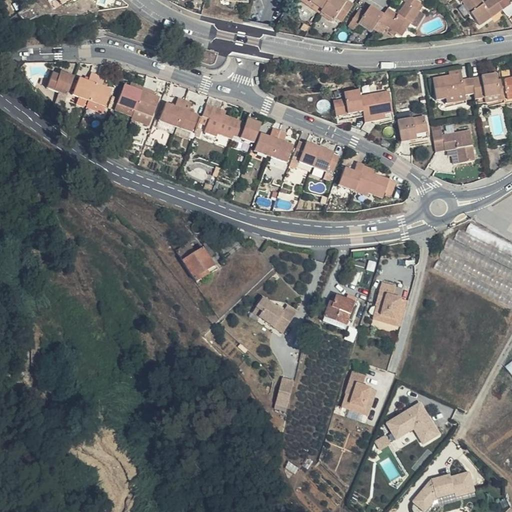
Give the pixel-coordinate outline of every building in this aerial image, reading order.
[(58,0),(56,1),(64,13),(66,12),(70,19),(93,6),(89,0),(58,0)] [(311,0),(309,3),(332,18),(342,3),(343,0),(342,0),(311,0)] [(490,36),(511,19),(501,4),(492,11),(482,0),(470,0),(465,4),(469,8),(490,36)] [(511,0),(507,0),(501,4),(511,19),(511,0)] [(342,3),(332,18),(329,22),(342,30),(344,28),(350,32),(363,13),(356,9),(354,11),(342,3)] [(397,19),(393,24),(389,31),(412,46),(429,21),(428,20),(432,13),(418,5),(413,11),(416,13),(407,25),(397,19)] [(381,42),(389,31),(393,24),(380,15),(376,21),(370,18),(357,36),(363,40),(367,33),(381,42)] [(502,97),(477,101),(478,105),(508,100),(504,74),(498,75),(502,97)] [(439,100),(476,94),(473,79),(463,80),(463,75),(435,79),(439,100)] [(498,75),(473,79),(476,94),(477,101),(502,97),(498,75)] [(82,88),(67,83),(64,88),(60,86),(54,101),(74,109),(82,88)] [(79,107),(97,114),(107,89),(98,85),(95,94),(85,91),(79,107)] [(107,89),(97,114),(113,119),(120,103),(110,99),(113,91),(107,89)] [(366,112),(364,97),(363,90),(346,92),(347,100),(336,101),(338,121),(350,119),(358,118),(357,112),(366,112)] [(393,94),(364,97),(366,112),(366,117),(376,116),(377,121),(384,120),(396,119),(393,94)] [(143,123),(152,100),(144,97),(143,101),(138,100),(132,97),(125,116),(143,123)] [(159,102),(152,100),(143,123),(161,129),(167,111),(162,109),(157,107),(159,102)] [(166,132),(184,138),(194,111),(186,108),(182,117),(173,114),(166,132)] [(203,115),(194,111),(184,138),(203,145),(210,127),(199,124),(203,115)] [(97,114),(95,118),(111,124),(113,119),(97,114)] [(242,150),(243,146),(249,131),(234,126),(230,124),(232,121),(216,115),(211,127),(218,130),(213,144),(227,149),(228,145),(242,150)] [(430,133),(428,118),(415,120),(400,122),(403,143),(418,141),(417,135),(430,133)] [(249,131),(243,146),(263,153),(271,134),(257,130),(256,134),(249,131)] [(444,136),(443,130),(435,131),(438,154),(458,152),(461,167),(477,166),(472,132),(444,136)] [(280,168),(290,142),(284,140),(281,147),(272,145),(265,163),(280,168)] [(290,142),(280,168),(297,174),(304,156),(295,152),(297,144),(290,142)] [(321,178),(329,158),(316,153),(315,156),(308,153),(303,167),(309,170),(308,174),(321,178)] [(329,158),(321,178),(335,183),(337,179),(343,181),(348,168),(342,166),(343,163),(329,158)] [(364,204),(374,177),(375,174),(368,172),(363,181),(355,178),(348,198),(364,204)] [(383,180),(374,177),(364,204),(376,208),(378,204),(392,209),(395,201),(403,204),(407,193),(385,185),(381,183),(383,180)] [(183,260),(194,253),(190,247),(179,254),(183,260)] [(187,265),(200,287),(211,279),(208,276),(218,270),(207,252),(187,265)] [(385,306),(381,319),(397,324),(404,298),(394,295),(397,286),(383,282),(377,303),(378,304),(385,306)] [(408,300),(404,298),(397,324),(400,325),(408,300)] [(264,313),(260,319),(284,337),(299,317),(289,309),(283,314),(266,300),(259,308),(264,313)] [(333,315),(327,313),(325,320),(326,320),(325,323),(347,330),(355,306),(338,300),(333,315)] [(378,304),(374,317),(381,319),(385,306),(378,304)] [(254,314),(260,319),(264,313),(259,308),(254,314)] [(354,395),(350,408),(366,413),(374,388),(364,385),(367,376),(353,371),(346,393),(348,393),(354,395)] [(289,416),(295,386),(284,383),(277,414),(289,416)] [(377,389),(374,388),(366,413),(369,415),(377,389)] [(354,395),(348,393),(344,406),(350,408),(354,395)] [(421,402),(386,423),(396,440),(415,429),(424,443),(440,434),(421,402)] [(387,435),(377,442),(382,450),(392,444),(387,435)] [(432,478),(413,502),(425,511),(437,498),(456,493),(457,497),(476,492),(471,471),(452,476),(451,474),(432,478)]
